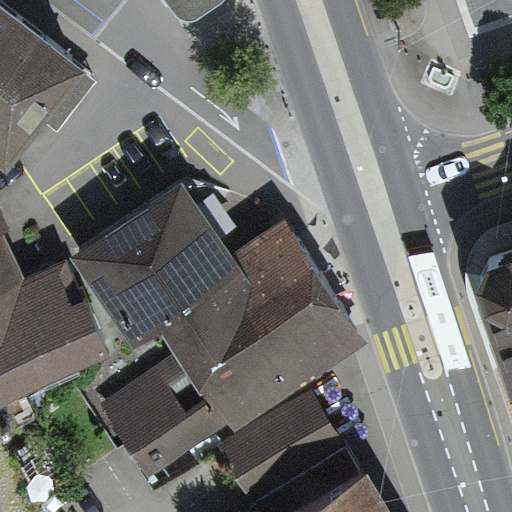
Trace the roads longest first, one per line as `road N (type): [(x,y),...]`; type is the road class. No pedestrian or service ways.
road 1 (residential): [(120,9),(270,149),(376,208)]
road 2 (primary): [(376,208),(477,511)]
road 3 (residential): [(376,208),(511,162)]
road 4 (primary): [(332,79),(376,208)]
